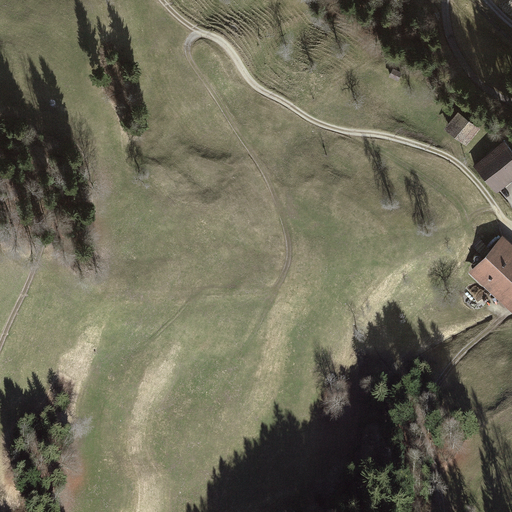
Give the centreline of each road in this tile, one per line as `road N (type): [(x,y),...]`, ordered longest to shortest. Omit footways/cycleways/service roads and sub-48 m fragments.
road 1 (track): [(103,511),(96,424),(115,373),(193,292),(266,288),(279,283),(285,263),(286,241),(263,174),(185,48),(200,34)]
road 2 (track): [(200,34),(220,42),(249,81),(295,111),(328,127),(442,154),(468,173),(511,231)]
road 3 (track): [(0,350),(44,242),(53,181),(43,154),(0,131)]
road 4 (track): [(511,313),(459,355),(420,402),(418,433),(441,511)]
road 5 (residential): [(444,0),(449,41),(463,66),(511,104)]
